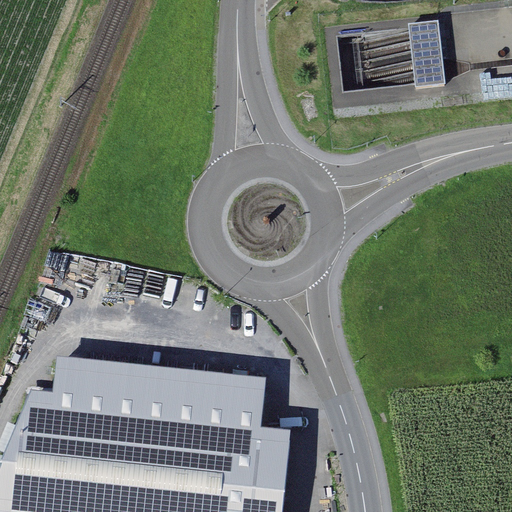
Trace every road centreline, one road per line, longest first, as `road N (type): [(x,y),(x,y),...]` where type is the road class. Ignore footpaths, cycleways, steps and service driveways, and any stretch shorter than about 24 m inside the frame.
road 1 (tertiary): [(322,357),(350,435),(365,511)]
road 2 (tertiary): [(328,238),(441,158)]
road 3 (tertiary): [(225,179),(207,214),(214,252),(243,279),(262,284)]
road 4 (tertiary): [(441,158),(312,178)]
road 5 (tertiary): [(236,58),(225,179)]
